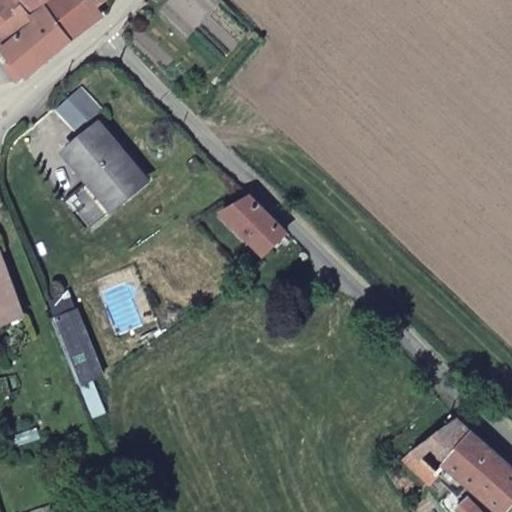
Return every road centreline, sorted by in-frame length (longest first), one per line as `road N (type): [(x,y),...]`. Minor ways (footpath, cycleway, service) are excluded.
road 1 (residential): [(511,437),(105,33)]
road 2 (residential): [(0,116),(105,33)]
